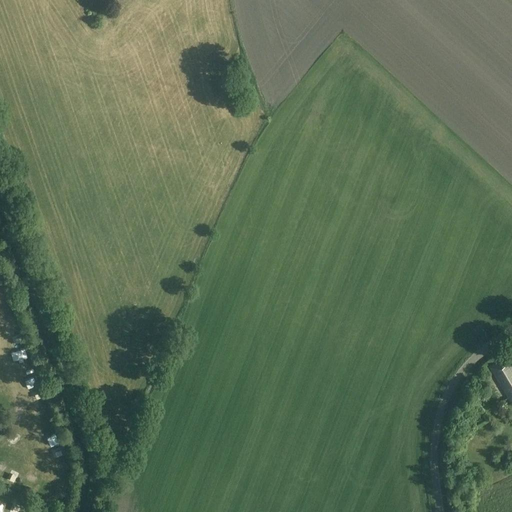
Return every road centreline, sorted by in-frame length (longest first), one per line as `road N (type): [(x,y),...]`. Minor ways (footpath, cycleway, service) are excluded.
road 1 (track): [(0,188),(92,457),(89,511)]
road 2 (unclassified): [(439,511),(433,464),(444,401),(469,362),(511,329)]
